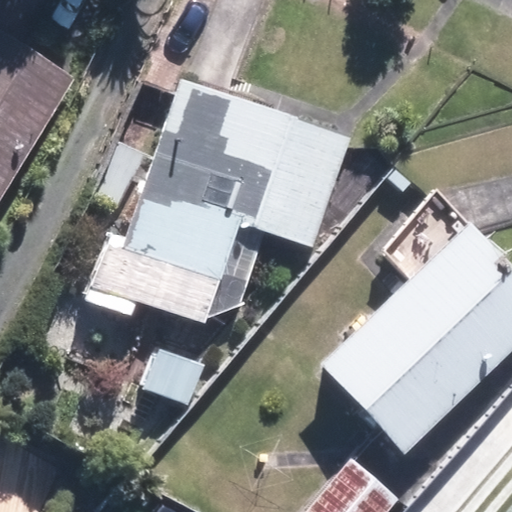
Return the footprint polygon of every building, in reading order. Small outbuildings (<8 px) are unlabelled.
[(0,206),(77,74),(0,29),(0,206)] [(181,298),(241,316),(266,237),(313,252),(349,139),(179,83),(124,252),(189,274),(181,298)] [(351,167),(371,184),(388,162),(367,145),(351,167)] [(325,365),(409,451),(511,352),(511,267),(470,224),(325,365)] [(141,386),(187,403),(200,366),(154,349),(141,386)] [(305,511),(388,511),(398,501),(351,460),(305,511)]
